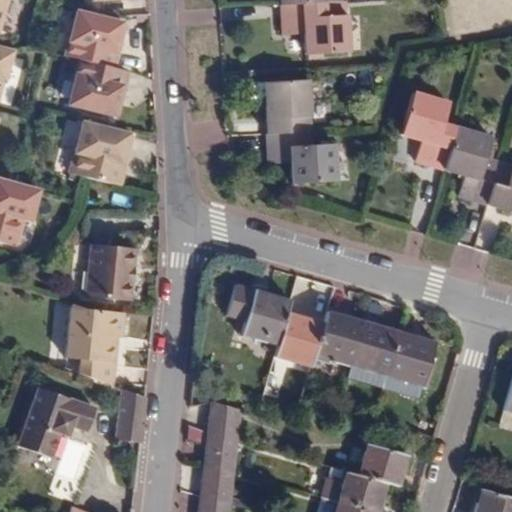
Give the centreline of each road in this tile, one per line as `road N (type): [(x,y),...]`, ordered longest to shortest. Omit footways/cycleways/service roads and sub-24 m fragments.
road 1 (residential): [(180,218),(487,307)]
road 2 (residential): [(153,511),(180,218)]
road 3 (residential): [(180,218),(168,0)]
road 4 (residential): [(487,307),(428,511)]
